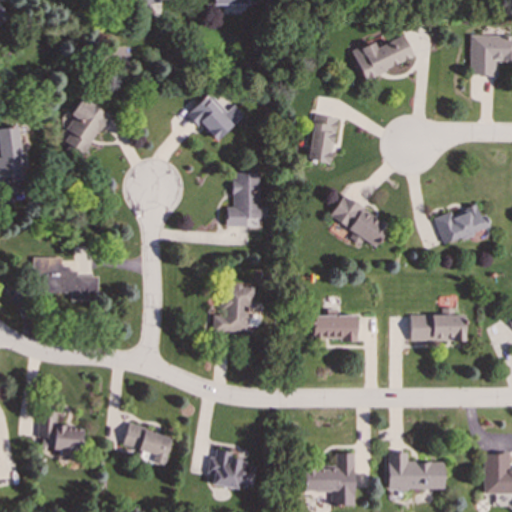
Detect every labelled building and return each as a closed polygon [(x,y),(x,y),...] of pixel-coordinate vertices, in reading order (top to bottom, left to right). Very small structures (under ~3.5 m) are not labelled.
[(362,79),(412,58),(402,35),(374,46),(372,41),(350,51),(362,79)] [(511,63),(511,35),(468,35),(467,76),(495,77),(495,63),(511,63)] [(213,142),(241,115),(232,105),(224,112),(206,93),(185,113),(213,142)] [(109,117),(82,96),(50,136),(78,157),(109,117)] [(335,118),(312,115),(305,161),(327,164),(335,118)] [(15,126),(0,127),(0,157),(6,157),(7,164),(20,162),(15,126)] [(259,226),(258,172),(230,172),(230,206),(223,206),(223,227),(259,226)] [(326,216),(351,231),(347,238),(357,244),(360,239),(372,247),(386,225),(339,195),(326,216)] [(440,243),(485,226),(476,202),(431,219),(440,243)] [(43,273),(43,292),(68,292),(68,300),(95,300),(95,276),(74,276),(74,267),(56,267),(56,273),(43,273)] [(251,284),(220,283),(218,314),(211,313),(210,332),(245,333),(246,304),(250,304),(251,284)] [(439,315),(408,314),(407,340),(462,341),(463,314),(451,314),(451,308),(439,307),(439,315)] [(355,341),(354,314),(311,315),(311,339),(339,338),(339,342),(355,341)] [(35,437),(40,437),(40,448),(80,450),(81,427),(55,425),(56,411),(37,410),(35,437)] [(170,436),(126,424),(120,444),(152,453),(150,462),(162,465),(170,436)] [(251,489),(253,466),(243,465),(244,459),(227,457),(228,450),(213,449),(212,457),(207,456),(206,472),(212,472),(210,484),(251,489)] [(352,505),(352,452),(333,452),(333,468),(302,468),(302,491),(328,491),(328,505),(352,505)] [(442,461),(405,461),(405,452),(385,452),(385,488),(441,489),(442,461)] [(481,493),(511,493),(511,467),(506,467),(506,453),(481,453),(481,493)]
